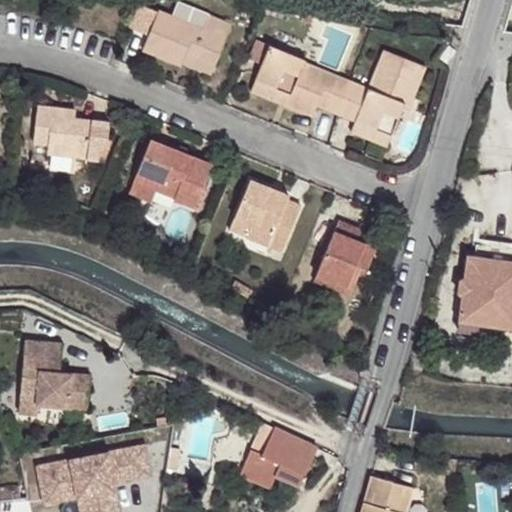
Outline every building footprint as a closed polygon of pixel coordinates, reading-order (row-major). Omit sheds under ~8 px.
[(158,12),(142,5),(132,26),(149,33),(158,12)] [(149,33),(142,50),(182,66),(183,63),(186,54),(216,66),(232,25),(209,15),(207,19),(203,28),(191,23),(159,10),(158,12),(149,33)] [(195,14),(191,23),(203,28),(207,19),(195,14)] [(368,88),(305,63),(306,60),(269,44),(255,80),(290,95),(286,105),(313,117),(318,106),(355,121),(392,137),(404,107),(409,95),(413,97),(426,67),(384,50),(368,88)] [(447,64),(457,51),(449,45),(439,58),(447,64)] [(216,66),(186,54),(183,63),(212,75),(216,66)] [(255,80),(250,91),(286,105),(290,95),(255,80)] [(411,110),(416,98),(414,97),(413,97),(409,95),(404,107),(411,110)] [(38,104),(33,143),(49,146),(48,155),(99,161),(101,150),(105,150),(110,150),(111,138),(108,138),(110,121),(75,118),(68,117),(69,108),(38,104)] [(350,132),(387,147),(392,137),(355,121),(350,132)] [(151,139),(133,181),(134,181),(157,191),(195,207),(213,164),(151,139)] [(233,220),(250,227),(247,237),(283,251),(302,205),(288,199),(289,195),(250,179),(233,220)] [(152,203),(157,191),(134,181),(128,194),(152,203)] [(233,220),(229,230),(247,237),(250,227),(233,220)] [(339,220),(315,276),(353,291),(356,283),(362,268),(367,270),(376,247),(358,239),(350,237),(355,226),(339,220)] [(355,226),(350,237),(358,239),(362,229),(355,226)] [(511,248),(479,244),(477,257),(511,261),(511,248)] [(511,261),(477,257),(468,255),(459,321),(481,324),(511,328),(511,261)] [(362,268),(356,283),(364,286),(370,271),(367,270),(362,268)] [(315,276),(313,282),(350,297),(353,291),(315,276)] [(459,321),(458,332),(480,335),(481,324),(459,321)] [(416,335),(406,372),(421,375),(431,339),(416,335)] [(25,340),(19,412),(37,413),(38,403),(87,407),(90,373),(59,370),(47,369),(48,359),(60,360),(62,343),(25,340)] [(59,370),(60,360),(48,359),(47,369),(59,370)] [(406,372),(404,379),(419,383),(421,375),(406,372)] [(262,453),(274,427),(263,422),(252,448),(262,453)] [(252,448),(240,474),(271,486),(276,474),(300,485),(317,447),(274,427),(262,453),(252,448)] [(83,496),(86,511),(119,511),(114,481),(150,474),(144,444),(37,466),(41,488),(61,484),(64,499),(78,497),(83,496)] [(371,475),(360,511),(405,511),(413,486),(371,475)] [(61,484),(41,488),(44,503),(64,499),(61,484)] [(2,500),(21,498),(20,486),(0,488),(2,500)] [(86,511),(83,496),(78,497),(80,511),(86,511)]
